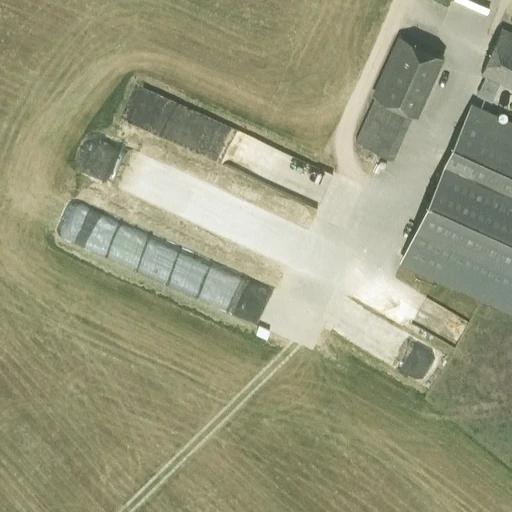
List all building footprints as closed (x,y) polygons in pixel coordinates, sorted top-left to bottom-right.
[(511,32),(501,28),(480,75),(485,76),(476,95),(491,102),(499,84),(511,89),(511,32)] [(397,36),(370,96),(374,98),(354,141),(393,158),(412,115),(418,118),(444,57),(397,36)] [(124,126),(321,200),(335,165),(137,91),(124,126)] [(511,305),(511,119),(474,102),(402,254),(511,305)] [(261,242),(271,216),(120,160),(110,185),(261,242)] [(378,352),(414,376),(429,353),(393,329),(378,352)]
